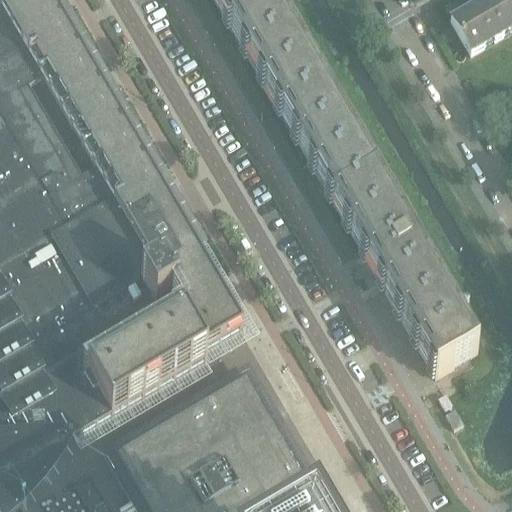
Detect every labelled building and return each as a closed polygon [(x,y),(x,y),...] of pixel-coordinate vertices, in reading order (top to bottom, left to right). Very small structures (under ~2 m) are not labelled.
[(0,0),(0,454),(1,454),(9,453),(15,444),(23,431),(21,425),(25,423),(26,424),(27,426),(28,427),(31,428),(33,428),(35,428),(36,427),(38,426),(39,425),(41,424),(42,422),(42,420),(42,419),(42,417),(42,416),(42,415),(41,413),(45,411),(62,425),(80,441),(111,422),(207,367),(202,359),(242,336),(198,261),(204,257),(166,192),(53,0),(0,0)] [(435,383),(477,358),(477,357),(475,358),(305,68),(265,0),(211,0),(361,254),(360,254),(383,293),(435,381),(434,381),(435,383)] [(511,1),(511,0),(492,0),(474,11),(450,25),(471,59),(511,35),(511,1)] [(319,511),(245,386),(114,463),(131,491),(137,502),(130,507),(120,511),(319,511)] [(445,400),(439,404),(445,414),(451,410),(445,400)] [(445,420),(451,430),(453,434),(463,429),(455,414),(445,420)] [(78,453),(70,437),(46,437),(23,440),(0,444),(0,511),(28,511),(42,498),(57,475),(62,467),(78,453)]
